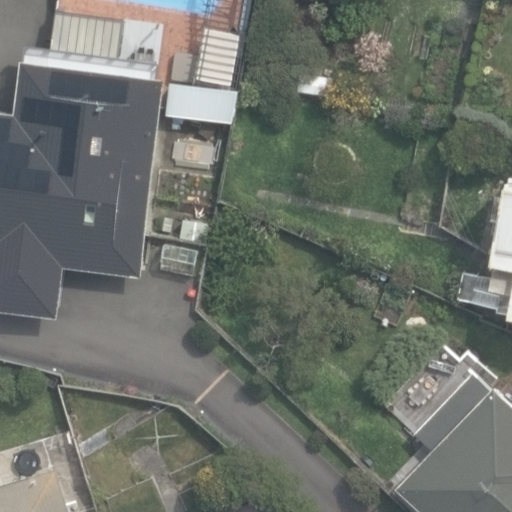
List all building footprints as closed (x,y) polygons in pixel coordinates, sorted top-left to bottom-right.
[(0,305),(57,313),(64,261),(141,272),(163,108),(231,117),(236,86),(166,76),(167,70),(158,68),(160,54),(117,49),(122,13),(56,4),(51,40),(27,37),(17,105),(0,103),(0,305)] [(204,18),(195,71),(231,77),(240,24),(204,18)] [(511,304),(511,178),(503,177),(491,251),(495,252),(490,280),(511,284),(508,304),(511,304)] [(179,227),(206,232),(209,215),(182,210),(179,227)] [(195,266),(199,238),(162,233),(159,261),(195,266)] [(402,484),(431,511),(511,511),(511,391),(500,380),(402,484)] [(0,511),(86,511),(83,499),(71,503),(58,457),(0,473),(0,511)]
